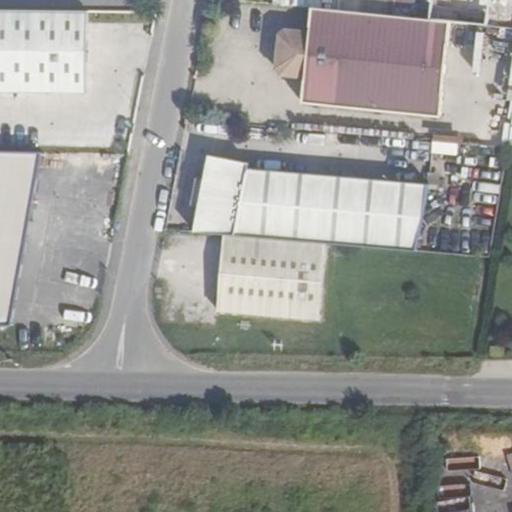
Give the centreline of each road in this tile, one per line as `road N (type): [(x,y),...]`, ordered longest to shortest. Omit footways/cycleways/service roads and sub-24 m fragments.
road 1 (unclassified): [(116,385),(511,391)]
road 2 (unclassified): [(186,0),(116,385)]
